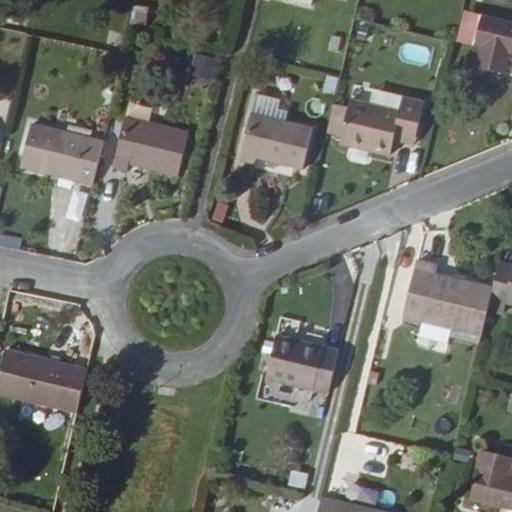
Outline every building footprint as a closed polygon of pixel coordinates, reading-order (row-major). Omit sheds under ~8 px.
[(511,42),(511,9),(485,3),(476,34),(482,35),(477,56),(506,64),(511,43),(511,42)] [(417,132),(424,104),(428,92),(408,87),(405,100),(356,88),(345,131),(394,142),(399,127),(417,132)] [(258,151),(260,144),(306,155),(316,115),(253,99),(244,140),(242,146),(243,147),(258,151)] [(129,149),(178,160),(188,118),(125,103),(114,146),(113,154),(127,157),(129,149)] [(95,170),(101,143),(105,130),(33,113),(22,153),(95,170)] [(485,319),(491,295),(496,275),(438,261),(441,251),(421,246),(408,300),(426,305),(454,312),(485,319)] [(511,253),(502,250),(496,275),(491,295),(505,299),(507,291),(511,291),(511,253)] [(451,326),(454,312),(426,305),(423,320),(451,326)] [(269,362),(330,376),(340,336),(279,321),(269,362)] [(0,366),(0,378),(79,398),(89,355),(7,337),(0,366)] [(511,463),(510,463),(511,452),(511,445),(483,438),(472,485),(509,494),(511,494),(511,463)] [(288,484),(305,488),(310,473),(292,468),(288,484)] [(389,511),(392,501),(323,484),(315,511),(389,511)]
